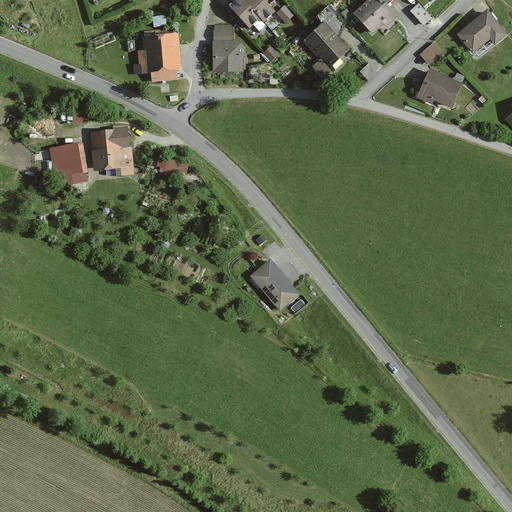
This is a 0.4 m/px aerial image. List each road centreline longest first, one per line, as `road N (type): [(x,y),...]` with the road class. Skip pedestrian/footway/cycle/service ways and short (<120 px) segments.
road 1 (tertiary): [(511,503),(242,178),(173,121)]
road 2 (residential): [(193,97),(321,95),(511,150)]
road 3 (tertiary): [(173,121),(0,43)]
